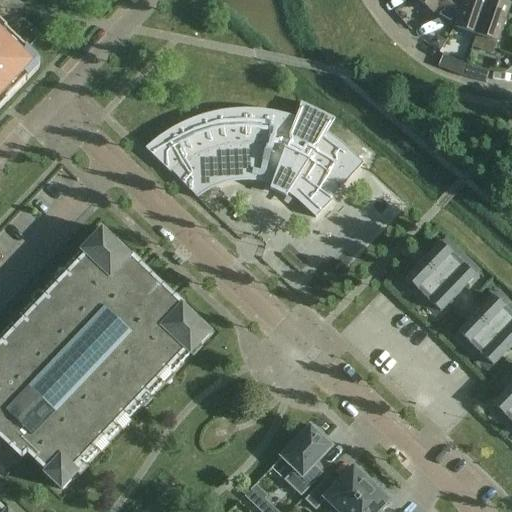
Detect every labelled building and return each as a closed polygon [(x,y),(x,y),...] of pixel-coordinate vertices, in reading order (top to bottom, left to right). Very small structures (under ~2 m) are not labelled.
[(464,1),(464,0),(463,0),(417,0),(432,14),(433,13),(455,26),(464,1)] [(476,36),(488,0),(463,0),(464,0),(464,1),(455,26),(454,28),(476,36)] [(494,0),(488,0),(476,36),(497,43),(510,5),(494,0)] [(0,109),(37,71),(38,70),(38,69),(39,67),(39,65),(39,64),(38,62),(38,61),(37,60),(36,58),(27,50),(41,35),(25,20),(24,19),(23,18),(21,18),(20,19),(19,19),(18,21),(8,30),(0,23),(0,109)] [(429,46),(438,51),(444,41),(435,36),(429,46)] [(466,65),(443,55),(438,67),(461,77),(466,65)] [(489,72),(466,65),(461,77),(486,84),(489,72)] [(197,199),(198,197),(208,191),(218,186),(231,182),(244,181),(258,182),(271,185),(269,190),(286,198),(288,193),(303,205),(314,216),(315,219),(335,198),(333,196),(363,165),(347,150),(327,134),(334,120),(300,103),(295,118),(275,113),(255,110),(235,110),(214,113),(195,119),(176,127),(160,137),(144,148),(170,173),(172,172),(197,199)] [(0,426),(1,425),(19,442),(16,445),(25,455),(26,454),(46,472),(44,475),(61,491),(76,474),(77,474),(72,470),(80,462),(84,466),(85,465),(98,452),(98,451),(94,447),(102,439),(106,443),(119,429),(120,428),(116,424),(123,416),(127,420),(128,420),(141,406),(137,402),(145,394),(149,398),(150,397),(162,384),(163,383),(159,379),(166,371),(171,375),(190,355),(190,354),(186,350),(194,342),(198,346),(210,334),(101,231),(90,243),(89,243),(94,248),(86,255),(82,251),(81,252),(63,271),(62,272),(66,276),(59,284),(54,280),(54,281),(41,294),(41,295),(45,299),(37,307),(33,303),(32,303),(20,317),(19,317),(23,321),(16,329),(11,325),(11,326),(0,337),(0,342),(2,344),(0,346),(0,426)] [(440,243),(423,261),(440,278),(463,255),(457,249),(452,254),(440,243)] [(463,255),(440,278),(458,295),(475,277),(464,266),(469,261),(463,255)] [(412,296),(418,302),(440,278),(423,261),(405,280),(417,291),(412,296)] [(440,278),(418,302),(424,308),(429,302),(440,313),(458,295),(440,278)] [(492,297),(475,315),(493,332),(511,311),(511,305),(509,303),(504,308),(492,297)] [(511,311),(493,332),(510,349),(511,346),(511,311)] [(464,350),(470,355),(493,332),(475,315),(458,333),(469,344),(464,350)] [(493,332),(470,355),(476,361),(481,356),(493,367),(510,349),(493,332)] [(498,424),(504,430),(511,420),(511,392),(509,390),(492,407),(504,418),(498,424)] [(310,429),(282,457),(294,469),(283,481),(301,498),(323,474),(313,465),(330,448),(324,442),(326,439),(314,427),(311,430),(310,429)] [(325,502),(335,511),(344,511),(373,483),(358,470),(356,473),(352,469),(336,487),(326,478),(304,501),(315,511),(325,502)] [(378,511),(387,503),(384,499),(387,497),(373,483),(344,511),(378,511)] [(288,497),(278,507),(283,511),(289,511),(297,505),(288,497)]
